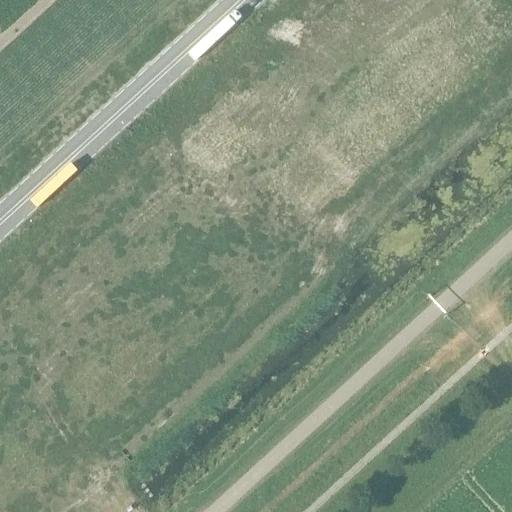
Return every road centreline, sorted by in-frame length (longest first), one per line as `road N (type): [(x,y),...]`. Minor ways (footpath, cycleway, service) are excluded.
road 1 (unclassified): [(216,511),(511,240)]
road 2 (tertiary): [(241,0),(0,223)]
